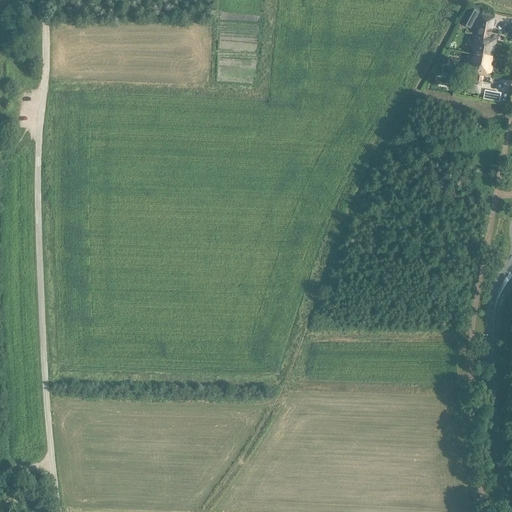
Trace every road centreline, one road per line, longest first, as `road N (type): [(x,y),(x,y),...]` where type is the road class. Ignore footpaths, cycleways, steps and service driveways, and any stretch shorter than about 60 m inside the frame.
road 1 (track): [(197,511),(286,377),(340,233),(463,0)]
road 2 (unclassified): [(58,511),(39,289),(42,0)]
road 3 (secondary): [(509,511),(493,315)]
